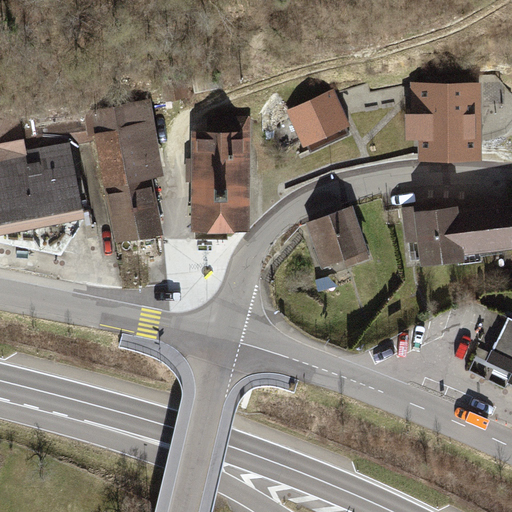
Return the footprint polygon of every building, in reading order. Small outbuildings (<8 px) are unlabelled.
[(188,95),(184,75),(162,80),(166,100),(188,95)] [(476,84),(423,84),(424,156),(477,156),(476,84)] [(333,93),(293,111),(312,152),(352,134),(333,93)] [(136,103),(95,112),(120,238),(161,232),(136,103)] [(0,226),(21,218),(22,220),(33,217),(84,215),(70,141),(95,137),(90,113),(19,126),(17,118),(0,122),(0,226)] [(248,119),(213,119),(213,132),(197,132),(197,159),(190,159),(190,181),(197,181),(197,229),(249,230),(249,133),(248,133),(248,119)] [(423,205),(407,207),(411,240),(425,238),(428,260),(459,256),(458,243),(474,241),(474,247),(511,242),(511,223),(510,208),(490,210),(491,213),(473,216),(473,213),(455,215),(454,211),(424,215),(423,205)] [(352,207),(311,222),(326,261),(353,251),(357,262),(370,257),(352,207)] [(21,218),(0,226),(0,238),(66,252),(84,215),(33,217),(22,220),(21,218)] [(511,319),(510,319),(490,361),(511,370),(511,378),(511,381),(511,319)]
